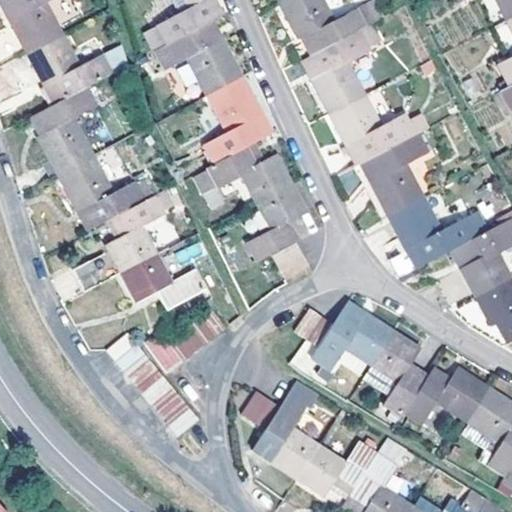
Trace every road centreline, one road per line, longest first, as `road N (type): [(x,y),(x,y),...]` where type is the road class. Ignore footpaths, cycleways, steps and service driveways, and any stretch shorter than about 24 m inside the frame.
road 1 (residential): [(0,173),(25,255),(77,368),(230,511)]
road 2 (residential): [(239,511),(216,460),(212,426),(222,367),(271,312),(353,267)]
road 3 (residential): [(353,267),(238,0)]
road 4 (residential): [(511,365),(378,291),(353,267)]
road 5 (secondary): [(128,511),(86,480),(0,385)]
